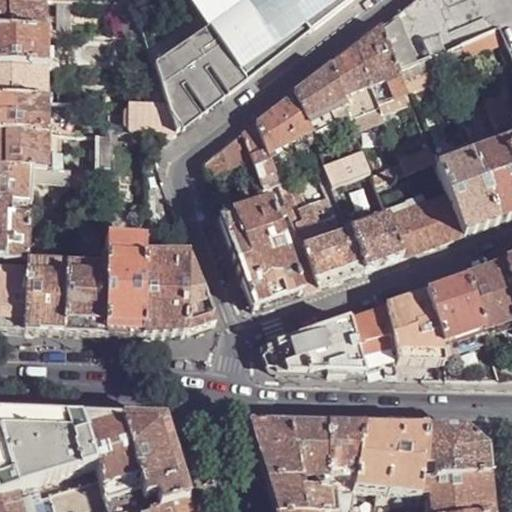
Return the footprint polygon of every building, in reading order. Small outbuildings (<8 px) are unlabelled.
[(152,73),(163,108),(174,140),(309,36),(313,33),(355,0),(252,0),(208,32),(152,73)] [(186,0),(203,25),(236,2),(235,0),(186,0)] [(208,32),(252,0),(235,0),(236,2),(203,25),(208,32)] [(511,0),(419,0),(381,30),(401,85),(431,72),(429,65),(460,51),(459,48),(494,35),(499,47),(511,77),(511,0)] [(0,38),(46,39),(46,29),(46,25),(45,6),(0,5),(0,38)] [(124,6),(124,39),(125,39),(142,39),(132,6),(124,6)] [(46,29),(46,39),(58,39),(58,30),(46,29)] [(356,50),(377,106),(390,101),(391,102),(406,96),(404,91),(401,85),(381,30),(366,41),(356,50)] [(464,60),(499,47),(494,35),(459,48),(460,51),(464,60)] [(74,64),(45,65),(46,39),(0,38),(0,71),(46,72),(58,72),(74,72),(74,64)] [(125,39),(126,72),(144,73),(152,73),(142,39),(125,39)] [(377,106),(356,50),(339,62),(328,71),(347,120),(349,123),(378,111),(377,106)] [(464,60),(460,51),(429,65),(431,72),(432,74),(464,60)] [(0,104),(46,106),(46,72),(0,71),(0,104)] [(308,138),(347,120),(328,71),(306,87),(292,99),(307,135),(308,138)] [(432,74),(431,72),(401,85),(404,91),(434,79),(432,74)] [(144,73),(144,108),(163,108),(152,73),(144,73)] [(494,98),(482,103),(494,133),(507,129),(494,98)] [(267,159),(307,135),(292,99),(272,114),(255,127),(267,159)] [(70,126),(46,126),(46,106),(0,104),(0,138),(47,139),(62,140),(71,140),(70,133),(70,126)] [(128,108),(128,136),(144,137),(157,137),(161,150),(174,140),(163,108),(144,108),(128,108)] [(342,140),(353,135),(349,123),(347,120),(308,138),(313,151),(324,147),(322,142),(339,134),(342,140)] [(511,126),(507,129),(494,133),(495,134),(501,147),(511,142),(511,126)] [(261,189),(276,184),(275,181),(267,159),(255,127),(248,132),(241,137),(250,163),(261,189)] [(495,134),(462,147),(467,159),(501,147),(495,134)] [(205,183),(250,163),(241,137),(204,168),(202,173),(205,183)] [(0,172),(33,173),(48,174),(47,157),(47,139),(0,138),(0,172)] [(109,140),(96,140),(95,175),(108,175),(109,140)] [(429,154),(423,140),(417,142),(420,151),(422,150),(424,155),(429,154)] [(511,142),(501,147),(511,175),(511,142)] [(392,147),(396,156),(404,153),(400,144),(392,147)] [(320,169),(360,154),(356,145),(317,159),(317,160),(316,160),(320,169)] [(511,175),(501,147),(467,159),(495,228),(511,222),(511,175)] [(329,190),(368,176),(360,154),(320,169),(329,191),(329,190)] [(433,165),(429,154),(424,155),(399,165),(400,168),(403,176),(422,169),(433,165)] [(48,174),(62,174),(62,168),(62,158),(47,157),(48,174)] [(467,159),(436,171),(442,189),(447,200),(462,241),(484,232),(495,228),(467,159)] [(436,171),(433,165),(422,169),(431,193),(442,189),(436,171)] [(392,181),(403,176),(400,168),(390,172),(392,181)] [(0,207),(9,207),(30,208),(31,188),(33,173),(0,172),(0,207)] [(48,174),(33,173),(31,188),(69,189),(70,174),(67,174),(62,174),(48,174)] [(108,189),(108,175),(95,175),(70,174),(69,189),(108,189)] [(373,188),(386,184),(382,175),(369,179),(373,188)] [(276,184),(279,191),(290,185),(287,176),(275,181),(276,184)] [(326,203),(303,213),(297,197),(283,203),(284,206),(288,218),(294,235),(303,231),(332,218),(326,203)] [(383,215),(385,222),(401,263),(436,250),(462,241),(447,200),(424,208),(422,201),(383,215)] [(275,228),(273,223),(272,220),(266,205),(218,222),(252,315),(276,306),(301,298),(278,236),(275,228)] [(273,223),(278,222),(288,218),(284,206),(274,209),(277,218),(272,220),(273,223)] [(0,264),(26,265),(29,218),(9,219),(9,207),(0,207),(0,264)] [(385,222),(348,236),(363,275),(383,269),(401,263),(385,222)] [(340,284),(356,278),(363,275),(348,236),(341,239),(309,251),(303,231),(294,235),(298,245),(315,293),(321,291),(340,284)] [(298,245),(290,248),(285,233),(278,236),(301,298),(308,295),(315,293),(298,245)] [(144,246),(106,244),(106,254),(143,256),(144,246)] [(82,255),(81,270),(99,270),(99,266),(90,266),(90,255),(89,255),(89,253),(83,253),(83,255),(82,255)] [(143,256),(106,254),(105,264),(104,341),(123,342),(141,343),(143,261),(143,256)] [(186,261),(143,261),(141,343),(161,341),(185,339),(186,261)] [(189,261),(188,261),(186,261),(185,339),(200,333),(214,329),(189,261)] [(104,341),(105,264),(99,264),(99,266),(99,270),(81,270),(66,269),(63,339),(85,340),(104,341)] [(511,264),(501,268),(511,300),(511,264)] [(26,276),(23,337),(45,338),(63,339),(66,269),(26,268),(26,276)] [(481,338),(511,326),(511,300),(501,268),(481,275),(462,282),(481,338)] [(26,276),(0,275),(0,336),(3,336),(23,337),(26,276)] [(443,351),(481,338),(462,282),(443,288),(424,295),(426,302),(443,351)] [(415,306),(426,302),(424,295),(404,302),(407,309),(415,306)] [(422,366),(442,366),(442,361),(441,351),(443,351),(426,302),(415,306),(407,309),(404,302),(403,303),(419,349),(422,366)] [(393,365),(422,366),(419,349),(403,303),(392,307),(381,311),(390,350),(393,365)] [(393,365),(390,350),(381,311),(364,316),(346,323),(357,361),(362,378),(384,373),(386,381),(397,381),(393,365)] [(275,378),(362,380),(362,378),(357,361),(346,323),(307,336),(265,351),(275,378)] [(442,361),(485,348),(481,338),(443,351),(441,351),(442,361)] [(0,502),(17,497),(97,473),(82,421),(9,418),(0,418),(0,502)] [(120,486),(138,481),(122,422),(99,421),(82,421),(97,473),(103,492),(120,486)] [(148,423),(122,422),(138,481),(141,489),(146,504),(156,501),(159,511),(188,503),(164,423),(148,423)] [(300,482),(290,428),(249,427),(248,428),(258,462),(265,484),(300,482)] [(326,483),(328,429),(306,428),(290,428),(300,482),(326,483)] [(356,484),(364,430),(346,429),(328,429),(326,483),(340,484),(356,484)] [(421,486),(426,431),(390,430),(364,430),(356,484),(354,492),(418,505),(419,502),(421,486)] [(421,486),(489,479),(488,467),(487,453),(464,432),(426,431),(421,486)] [(489,479),(421,486),(419,502),(428,501),(429,511),(492,511),(490,496),(489,479)] [(123,494),(141,489),(138,481),(120,486),(123,494)] [(274,511),(337,511),(336,494),(302,491),(300,482),(265,484),(273,507),(274,511)] [(148,511),(141,489),(123,494),(120,486),(103,492),(101,492),(107,511),(148,511)] [(21,511),(17,497),(0,502),(0,511),(21,511)] [(191,511),(188,503),(159,511),(158,511),(191,511)]
